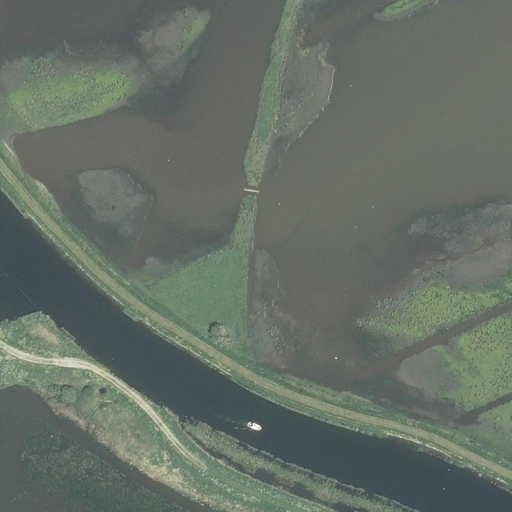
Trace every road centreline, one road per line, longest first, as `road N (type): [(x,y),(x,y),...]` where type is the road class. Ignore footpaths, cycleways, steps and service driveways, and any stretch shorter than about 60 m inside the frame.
road 1 (track): [(511,480),(205,357),(128,305),(58,240),(0,164)]
road 2 (track): [(0,344),(25,357),(92,368),(151,414),(205,476),(289,511)]
